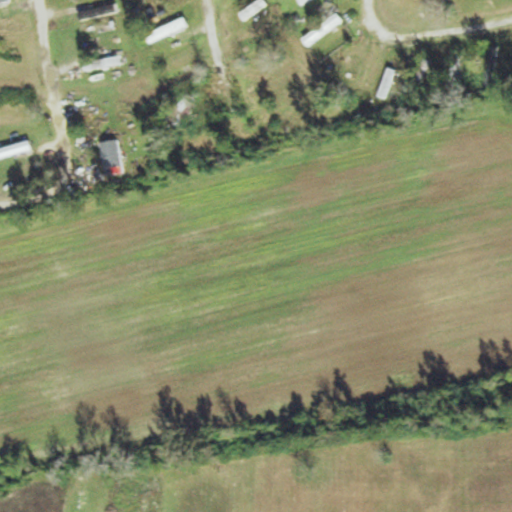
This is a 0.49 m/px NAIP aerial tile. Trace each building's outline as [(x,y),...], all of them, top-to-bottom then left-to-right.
[(270,4),(266,0),(261,0),(245,15),(250,21),(270,4)] [(403,0),(421,18),(431,7),(423,0),(403,0)] [(122,13),(120,5),(83,11),(84,20),(122,13)] [(306,40),(312,47),(346,20),(340,13),(306,40)] [(192,26),(189,18),(151,35),(154,43),(192,26)] [(277,44),(274,37),(243,54),(247,61),(277,44)] [(502,47),(491,46),(487,84),(498,85),(502,47)] [(361,53),(356,47),(321,70),(325,77),(361,53)] [(461,87),(471,57),(460,53),(450,83),(461,87)] [(165,78),(197,62),(193,54),(161,71),(165,78)] [(123,63),(122,57),(88,63),(90,70),(123,63)] [(437,62),(429,59),(415,93),(422,96),(437,62)] [(381,96),(388,99),(400,71),(393,68),(381,96)] [(248,97),(251,101),(274,84),(271,80),(248,97)] [(371,108),(362,96),(340,112),(350,125),(371,108)] [(176,134),(200,110),(189,98),(165,122),(176,134)] [(128,112),(126,104),(100,109),(99,103),(90,104),(93,118),(128,112)] [(0,161),(36,150),(33,140),(0,150),(0,161)] [(128,173),(122,140),(105,143),(111,176),(128,173)]
